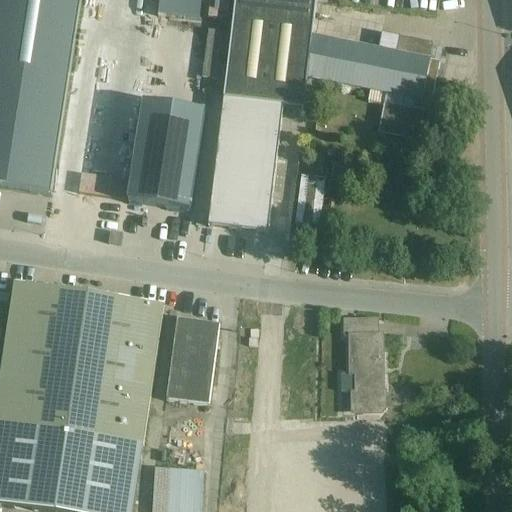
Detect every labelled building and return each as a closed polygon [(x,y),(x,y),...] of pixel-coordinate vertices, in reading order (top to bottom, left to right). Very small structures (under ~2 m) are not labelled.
[(0,0),(0,189),(51,197),(81,0),(0,0)] [(235,0),(224,102),(283,109),(303,111),(316,0),(235,0)] [(430,62),(433,47),(383,36),(380,52),(331,42),(322,83),(387,96),(406,100),(408,87),(412,87),(413,80),(419,81),(419,78),(427,80),(427,78),(437,80),(440,64),(430,62)] [(424,144),(437,80),(427,78),(427,80),(419,78),(419,81),(413,80),(412,87),(408,87),(406,100),(387,96),(379,135),(424,144)] [(224,102),(209,229),(268,236),(283,109),(224,102)] [(144,106),(129,206),(190,215),(206,116),(144,106)] [(325,183),(301,180),(295,229),(319,232),(325,183)] [(0,507),(32,511),(134,511),(143,449),(164,309),(15,286),(0,386),(0,507)] [(220,328),(178,321),(167,403),(209,409),(220,328)] [(343,394),(355,393),(355,412),(385,412),(385,393),(383,393),(384,337),(378,337),(378,322),(343,322),(343,340),(352,340),(351,375),(343,375),(343,394)]
